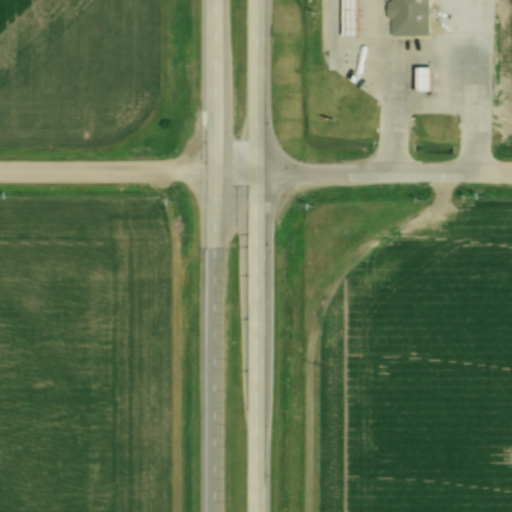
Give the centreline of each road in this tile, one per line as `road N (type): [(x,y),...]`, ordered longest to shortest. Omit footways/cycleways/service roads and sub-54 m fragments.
road 1 (trunk): [(253,511),(254,0)]
road 2 (trunk): [(211,0),(211,511)]
road 3 (tertiary): [(212,174),(475,177)]
road 4 (residential): [(0,174),(212,174)]
